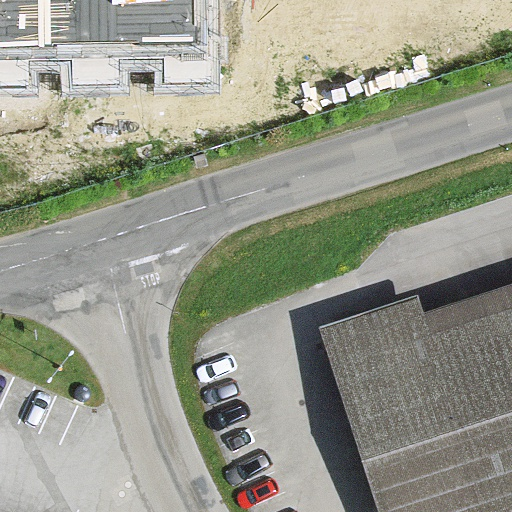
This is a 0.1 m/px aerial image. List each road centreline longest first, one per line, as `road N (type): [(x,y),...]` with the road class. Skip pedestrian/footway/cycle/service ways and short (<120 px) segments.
road 1 (tertiary): [(95,244),(511,117)]
road 2 (residential): [(95,244),(165,461),(198,511)]
